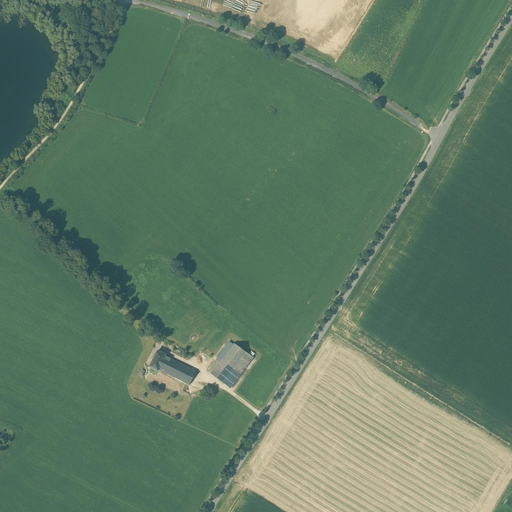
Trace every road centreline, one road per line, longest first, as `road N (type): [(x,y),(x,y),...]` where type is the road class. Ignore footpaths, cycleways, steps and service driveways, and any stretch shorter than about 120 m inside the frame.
road 1 (tertiary): [(208,511),(511,16)]
road 2 (track): [(162,347),(0,195)]
